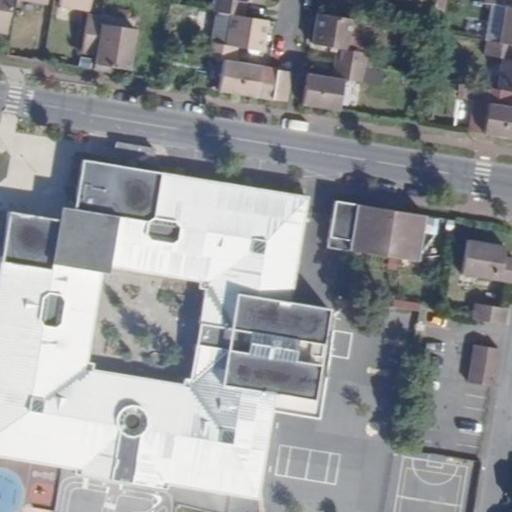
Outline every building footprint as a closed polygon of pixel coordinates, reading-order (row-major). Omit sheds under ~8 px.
[(0,0),(0,32),(5,34),(10,0),(0,0)] [(88,11),(90,0),(59,0),(58,5),(88,11)] [(263,5),(263,0),(213,0),(211,11),(229,14),(244,16),(246,2),(263,5)] [(511,44),(511,0),(482,0),(482,4),(490,6),(504,8),(498,42),(511,44)] [(498,42),(504,8),(490,6),(483,40),(487,41),(498,42)] [(334,62),(364,68),(367,53),(348,50),(354,19),(316,13),(311,43),(336,48),(334,62)] [(97,50),(94,64),(130,70),(136,30),(99,24),(101,16),(88,14),(87,14),(82,47),(97,50)] [(204,56),(222,59),(237,61),(239,48),(261,51),(267,20),(244,16),(229,14),(224,44),(207,42),(204,56)] [(477,54),(485,56),(487,41),(483,40),(479,39),(477,54)] [(496,89),(511,91),(511,44),(498,42),(487,41),(485,56),(501,59),(496,89)] [(222,59),(217,90),(255,96),(260,66),(237,61),(222,59)] [(305,81),(301,103),(339,110),(344,79),(362,82),(364,68),(334,62),(332,77),(306,73),(305,81)] [(275,69),(270,99),(287,101),(291,72),(284,70),(275,69)] [(511,138),(511,91),(496,89),(469,84),(467,99),(474,101),(469,131),(511,138)] [(102,276),(102,273),(97,271),(85,252),(65,265),(51,264),(55,238),(39,216),(10,212),(0,273),(0,456),(59,466),(64,437),(78,440),(76,456),(92,466),(107,471),(106,479),(134,483),(137,477),(153,476),(169,472),(172,455),(186,457),(181,486),(247,496),(249,480),(260,482),(272,411),(275,394),(312,401),(328,310),(290,303),(305,216),(293,214),(296,194),(82,159),(78,191),(93,212),(118,216),(115,233),(97,244),(110,263),(109,268),(199,282),(198,290),(204,290),(190,379),(183,378),(182,384),(93,369),(94,362),(88,362),(102,276)] [(97,271),(102,273),(108,274),(109,268),(110,263),(97,244),(115,233),(118,216),(93,212),(78,191),(73,207),(61,207),(58,219),(39,216),(55,238),(51,264),(65,265),(85,252),(97,271)] [(305,216),(308,196),(296,194),(293,214),(305,216)] [(418,261),(425,215),(335,200),(329,237),(349,240),(347,250),(418,261)] [(505,246),(464,239),(458,276),(510,284),(511,271),(511,257),(503,256),(505,246)] [(474,302),(471,319),(504,324),(506,308),(474,302)] [(338,311),(328,310),(312,401),(275,394),(272,411),(319,420),(338,311)] [(493,387),(500,349),(474,345),(468,382),(493,387)] [(73,474),(106,479),(107,471),(92,466),(76,456),(78,440),(64,437),(59,466),(75,469),(73,474)] [(167,484),(181,486),(186,457),(172,455),(169,472),(153,476),(137,477),(134,483),(167,489),(167,484)] [(258,498),(260,482),(249,480),(247,496),(258,498)]
